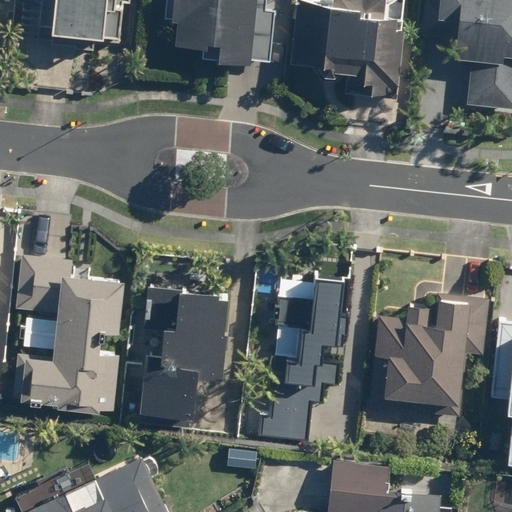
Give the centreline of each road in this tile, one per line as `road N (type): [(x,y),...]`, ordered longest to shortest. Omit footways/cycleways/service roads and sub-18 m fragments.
road 1 (residential): [(337,182),(246,202),(154,195),(96,155)]
road 2 (residential): [(96,155),(164,131),(249,140),(337,182)]
road 3 (residential): [(337,182),(511,200)]
